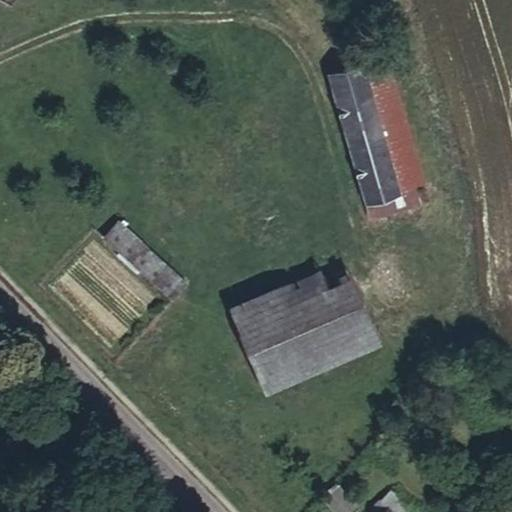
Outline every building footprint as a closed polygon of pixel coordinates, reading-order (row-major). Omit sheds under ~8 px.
[(416,179),(381,57),(356,63),(391,185),(409,182),(416,179)] [(391,185),(356,63),(323,72),(362,220),(416,205),(409,182),(391,185)] [(179,276),(113,210),(94,228),(162,293),(179,276)] [(262,364),(363,323),(343,271),(241,312),(262,364)] [(262,364),(241,312),(227,317),(245,371),(262,364)] [(353,511),(358,508),(331,481),(317,495),(333,511),(353,511)] [(411,511),(393,493),(374,510),(375,511),(385,511),(390,509),(393,511),(411,511)] [(315,497),(330,511),(333,511),(317,495),(315,497)]
